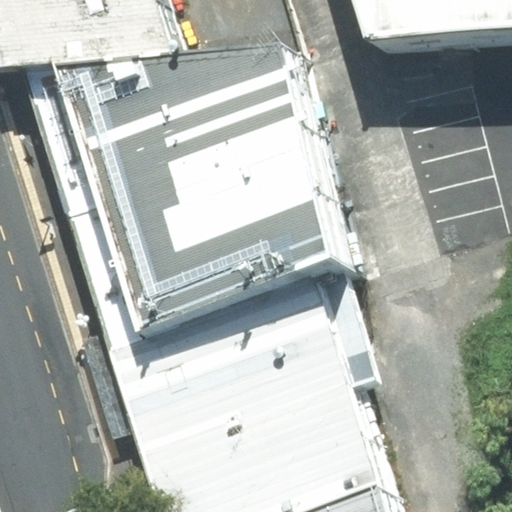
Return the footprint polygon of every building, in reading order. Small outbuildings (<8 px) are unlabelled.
[(0,0),(0,4),(25,80),(40,83),(213,78),(186,9),(182,0),(0,0)] [(511,0),(364,0),(381,50),(511,45),(511,0)] [(40,83),(121,374),(338,304),(367,295),(295,76),(213,78),(40,83)] [(121,374),(165,511),(364,511),(403,500),(338,304),(121,374)] [(364,511),(407,511),(403,500),(364,511)]
